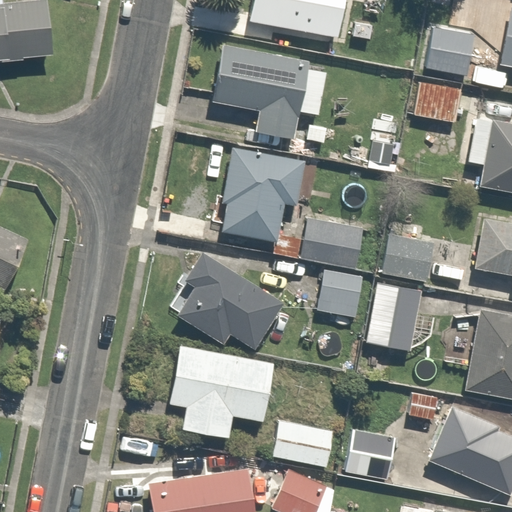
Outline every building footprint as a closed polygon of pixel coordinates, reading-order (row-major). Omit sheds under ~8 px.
[(0,0),(0,57),(46,53),(40,0),(0,0)] [(338,0),(245,0),(242,18),(331,36),(338,0)] [(511,10),(508,9),(498,63),(511,65),(511,10)] [(371,13),(351,10),(348,35),(368,38),(371,13)] [(470,27),(427,23),(422,68),(466,72),(470,27)] [(308,59),(218,43),(208,99),(255,107),(250,133),(293,141),(308,59)] [(460,83),(412,76),(406,113),(455,120),(460,83)] [(511,125),(489,120),(474,184),(511,192),(511,125)] [(301,160),(230,146),(215,225),(273,236),(279,204),(293,206),(301,160)] [(299,233),(295,255),(356,265),(363,221),(303,211),(299,233)] [(511,286),(511,211),(511,212),(510,220),(477,215),(469,267),(510,274),(508,286),(511,286)] [(0,284),(21,235),(0,225),(0,284)] [(371,272),(421,278),(426,237),(376,231),(371,272)] [(280,302),(199,251),(163,308),(218,343),(224,333),(251,349),(280,302)] [(361,271),(318,262),(309,306),(352,315),(361,271)] [(421,278),(371,272),(363,341),(413,347),(421,278)] [(511,317),(476,310),(460,389),(511,398),(511,317)] [(272,360),(175,340),(163,400),(181,404),(176,428),(222,438),(227,415),(259,421),(272,360)] [(408,386),(403,411),(430,417),(436,392),(408,386)] [(503,492),(511,473),(511,435),(448,406),(424,456),(503,492)] [(333,426),(274,416),(267,454),(326,465),(333,426)] [(392,430),(348,424),(341,471),(385,477),(392,430)] [(309,511),(323,478),(283,462),(266,504),(284,511),(309,511)] [(248,511),(243,466),(141,480),(145,511),(248,511)]
